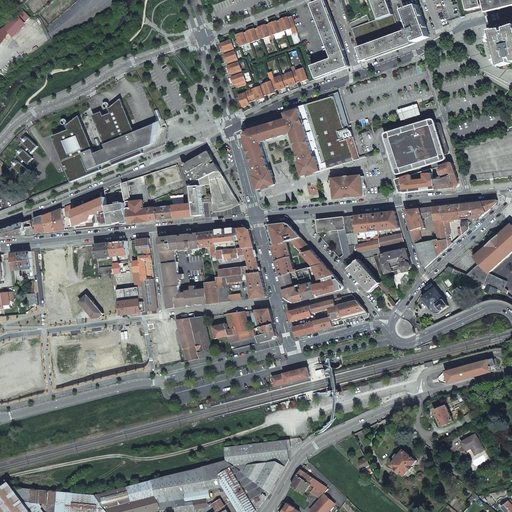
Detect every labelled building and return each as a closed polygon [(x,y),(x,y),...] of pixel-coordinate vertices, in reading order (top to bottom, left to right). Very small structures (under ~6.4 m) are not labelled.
[(333,59),(313,66),(318,79),(349,67),(346,59),(348,58),(325,0),(322,0),(312,4),(333,59)] [(388,0),(372,0),(379,18),(352,29),(356,39),(359,48),(400,33),(388,0)] [(511,0),(465,0),(468,11),(482,7),(482,6),(485,6),(486,12),(511,4),(511,0)] [(412,44),(423,40),(430,37),(419,6),(405,10),(411,29),(407,30),(412,44)] [(31,18),(22,9),(16,15),(25,23),(31,18)] [(25,23),(16,15),(0,30),(0,43),(1,44),(6,36),(8,32),(12,36),(25,23)] [(296,28),(292,17),(288,19),(288,18),(281,20),(281,21),(285,32),(292,30),(292,29),(296,28)] [(285,32),(281,21),(277,22),(270,24),(270,25),(274,35),(274,36),(281,33),(285,32)] [(502,67),(508,64),(511,63),(511,22),(499,25),(487,28),(496,64),(501,63),(502,67)] [(274,35),(270,25),(266,26),(266,25),(258,28),(259,28),(262,39),(263,39),(270,37),(274,35)] [(262,39),(259,28),(255,30),(255,29),(247,31),(248,32),(251,43),(259,41),(258,40),(262,39)] [(400,33),(359,48),(364,61),(410,44),(412,44),(407,30),(406,29),(405,29),(406,31),(400,33)] [(251,43),(248,32),(244,33),(243,33),(236,35),(240,47),(248,44),(247,44),(251,43)] [(224,51),(225,55),(235,51),(234,47),(231,40),(220,44),(222,51),(224,51)] [(238,58),(235,51),(225,55),(224,55),(226,62),(227,62),(229,66),(239,62),(238,58)] [(229,66),(227,66),(230,73),(231,73),(233,77),(243,73),(241,69),(242,69),(239,62),(229,66)] [(300,81),(300,82),(308,80),(303,68),(296,70),(296,71),(292,72),(296,83),(300,81)] [(289,85),(289,86),(296,84),(296,83),(292,72),(285,74),(285,75),(281,76),(285,87),(289,85)] [(243,73),(233,77),(231,77),(234,84),(235,84),(237,88),(247,84),(245,80),(246,80),(243,73)] [(271,81),(274,90),(278,89),(278,90),(285,87),(281,76),(274,78),(270,80),(271,81)] [(274,90),(271,81),(264,83),(260,85),(260,86),(264,96),(268,94),(268,95),(275,93),(274,90)] [(264,96),(260,86),(253,88),(253,89),(249,90),(253,101),(257,99),(257,100),(264,98),(264,96)] [(253,101),(249,90),(245,91),(246,92),(238,95),(243,107),(250,104),(249,102),(253,101)] [(336,97),(331,98),(332,102),(338,102),(340,110),(341,109),(342,108),(338,96),(338,95),(337,95),(336,95),(336,97)] [(342,120),(341,115),(339,110),(340,110),(338,102),(332,102),(331,98),(285,113),(287,121),(254,132),(255,133),(248,135),(246,139),(248,145),(247,145),(261,192),(271,189),(271,190),(273,189),(273,188),(281,186),(281,188),(308,179),(308,177),(356,162),(355,160),(358,159),(359,158),(358,154),(359,153),(353,132),(349,131),(346,121),(344,120),(342,120)] [(57,137),(75,181),(165,145),(166,125),(163,121),(137,132),(123,100),(113,108),(112,103),(108,103),(106,106),(109,108),(113,110),(114,114),(107,116),(105,112),(97,115),(110,149),(98,154),(97,149),(82,116),(71,125),(69,122),(69,120),(67,119),(66,119),(64,119),(63,121),(63,123),(64,124),(66,124),(68,125),(71,131),(57,137)] [(422,114),(419,103),(398,109),(400,116),(402,121),(422,114)] [(387,139),(391,152),(397,170),(398,172),(399,173),(400,174),(401,174),(424,167),(443,161),(445,160),(446,160),(447,159),(447,158),(446,155),(448,155),(449,154),(449,153),(450,152),(450,151),(447,142),(441,124),(440,123),(439,123),(438,123),(436,123),(435,120),(434,120),(431,121),(431,120),(420,124),(406,128),(390,133),(388,133),(388,134),(387,135),(387,136),(387,139)] [(255,133),(254,132),(247,134),(245,139),(247,145),(248,145),(246,139),(248,135),(255,133)] [(11,170),(17,175),(20,172),(24,175),(25,175),(30,171),(22,163),(25,160),(29,164),(29,163),(30,164),(34,159),(26,151),(29,148),(33,152),(34,151),(34,152),(39,147),(28,137),(22,142),(23,143),(20,146),(23,149),(18,154),(18,155),(16,158),(19,160),(13,166),(14,167),(11,170)] [(183,166),(189,185),(200,180),(216,172),(221,173),(209,151),(187,163),(186,162),(185,162),(184,162),(183,163),(183,166)] [(451,173),(456,187),(459,187),(460,186),(460,185),(460,184),(455,165),(454,164),(453,163),(451,163),(450,163),(439,167),(442,174),(443,176),(451,173)] [(401,193),(440,189),(435,175),(434,169),(397,180),(401,193)] [(212,183),(215,212),(229,210),(241,205),(238,200),(221,173),(216,172),(189,185),(202,184),(212,183)] [(435,175),(440,189),(456,187),(451,173),(443,176),(442,174),(435,175)] [(357,176),(338,178),(338,179),(331,180),(332,185),(334,185),(334,192),(335,199),(347,198),(347,196),(353,195),(354,197),(365,196),(364,190),(363,182),(365,182),(364,177),(363,177),(357,177),(357,176)] [(131,198),(128,181),(123,183),(124,190),(126,199),(131,198)] [(194,204),(195,216),(205,215),(202,184),(189,185),(190,192),(193,192),(194,204)] [(128,211),(126,199),(124,190),(118,191),(120,204),(108,206),(108,210),(111,225),(130,222),(128,211)] [(108,210),(106,197),(74,211),(74,216),(76,229),(111,225),(108,210)] [(498,200),(483,202),(488,213),(499,203),(498,200)] [(152,221),(151,208),(145,209),(145,208),(144,201),(132,202),(133,210),(128,211),(130,222),(130,223),(149,221),(152,221)] [(488,213),(483,202),(462,204),(463,219),(474,218),(474,220),(476,219),(482,218),(488,213)] [(195,216),(194,204),(174,206),(176,218),(179,218),(195,216)] [(463,219),(462,204),(453,205),(442,206),(446,230),(448,240),(451,240),(450,235),(452,235),(450,221),(453,220),(453,222),(455,221),(455,220),(463,219)] [(73,205),(66,208),(67,217),(74,216),(74,211),(73,205)] [(155,208),(151,208),(152,221),(176,218),(174,206),(173,206),(155,208)] [(414,235),(424,268),(426,268),(450,248),(448,240),(446,230),(442,206),(433,207),(407,210),(414,235)] [(63,209),(54,213),(56,232),(66,231),(64,216),(63,209)] [(396,229),(401,228),(396,211),(376,214),(379,231),(394,229),(395,230),(396,230),(396,229)] [(54,213),(45,216),(47,233),(56,232),(54,213)] [(376,214),(346,217),(348,233),(357,233),(379,231),(376,214)] [(45,216),(36,219),(36,222),(35,222),(35,224),(36,224),(37,234),(47,233),(45,216)] [(339,231),(345,256),(352,254),(351,246),(348,233),(346,217),(339,218),(318,220),(320,233),(339,231)] [(34,227),(33,220),(25,223),(1,232),(1,238),(26,235),(25,229),(26,229),(26,228),(34,227)] [(282,243),(287,242),(293,240),(302,238),(291,226),(290,225),(289,224),(287,224),(286,224),(268,226),(273,246),(282,244),(282,243)] [(476,258),(481,264),(490,274),(511,253),(511,225),(505,232),(504,232),(483,250),(484,251),(476,258)] [(248,228),(239,229),(243,249),(255,247),(250,230),(248,228)] [(243,249),(239,229),(229,230),(220,231),(216,232),(218,251),(243,249)] [(216,232),(201,233),(202,248),(213,247),(214,257),(219,256),(218,251),(216,232)] [(171,237),(160,238),(164,271),(166,282),(168,281),(169,285),(166,285),(169,309),(189,307),(189,305),(201,304),(201,302),(205,302),(205,305),(209,304),(207,289),(197,290),(197,286),(192,286),(192,290),(187,291),(187,292),(181,293),(180,286),(182,286),(181,279),(185,278),(184,274),(180,274),(179,262),(178,262),(176,250),(182,249),(182,251),(192,250),(192,254),(197,254),(196,249),(203,249),(202,248),(201,233),(197,234),(197,235),(185,236),(184,235),(171,237)] [(348,233),(351,246),(355,245),(355,246),(359,245),(357,233),(348,233)] [(380,240),(381,247),(391,245),(405,242),(403,234),(381,238),(381,237),(380,237),(380,240)] [(302,238),(293,240),(298,247),(303,253),(313,250),(309,246),(302,238)] [(151,239),(138,240),(139,250),(144,250),(145,256),(153,255),(151,239)] [(355,246),(358,253),(361,252),(381,247),(380,240),(376,241),(359,245),(355,246)] [(128,241),(112,243),(114,256),(115,266),(116,274),(117,284),(121,315),(137,313),(147,312),(143,280),(142,274),(141,261),(135,262),(136,272),(135,272),(136,287),(124,289),(123,272),(122,273),(121,263),(119,263),(119,256),(129,255),(128,241)] [(295,270),(287,242),(282,243),(282,244),(273,246),(279,269),(281,276),(297,272),(295,270)] [(112,243),(97,245),(98,258),(108,257),(108,258),(110,258),(110,257),(114,256),(112,243)] [(83,258),(96,258),(95,244),(83,245),(83,258)] [(218,251),(219,256),(219,259),(226,259),(226,258),(240,257),(240,256),(247,255),(250,267),(220,270),(221,277),(243,275),(250,274),(262,272),(255,247),(243,249),(218,251)] [(410,258),(408,249),(382,255),(388,274),(404,269),(405,270),(407,271),(412,269),(413,267),(410,258)] [(22,253),(13,254),(15,271),(23,270),(23,271),(25,271),(24,270),(34,269),(32,252),(22,253)] [(345,256),(342,259),(347,264),(354,259),(352,254),(345,256)] [(140,257),(141,261),(142,274),(143,280),(155,279),(154,271),(153,255),(145,256),(140,257)] [(388,274),(382,255),(376,257),(381,275),(388,274)] [(382,284),(361,260),(360,261),(359,261),(357,262),(358,263),(350,269),(371,293),(376,289),(381,285),(382,284)] [(315,266),(319,280),(324,279),(336,276),(325,263),(315,266)] [(505,292),(508,294),(509,290),(505,288),(508,282),(492,274),(490,274),(481,264),(468,275),(489,285),(499,289),(505,292)] [(116,274),(115,266),(99,268),(100,275),(116,274)] [(310,268),(297,272),(299,279),(312,276),(310,268)] [(264,281),(262,272),(250,274),(253,299),(268,297),(264,281)] [(297,272),(281,276),(285,290),(301,285),(299,279),(297,272)] [(244,282),(243,275),(221,277),(218,278),(218,283),(219,283),(221,303),(243,300),(242,293),(231,294),(230,283),(244,282)] [(324,279),(325,282),(314,285),(318,297),(344,290),(345,289),(345,288),(346,287),(345,287),(336,276),(324,279)] [(155,279),(143,280),(147,312),(159,310),(157,296),(155,279)] [(386,280),(382,284),(381,285),(389,295),(394,290),(386,280)] [(207,284),(207,289),(209,304),(217,303),(221,303),(219,283),(218,283),(207,284)] [(303,285),(301,285),(305,300),(318,297),(314,285),(314,283),(303,286),(303,285)] [(429,293),(423,297),(433,309),(434,309),(437,313),(440,314),(450,306),(445,300),(446,299),(436,287),(436,288),(433,284),(426,289),(429,293)] [(301,285),(285,290),(287,298),(296,303),(305,300),(301,285)] [(497,293),(499,289),(489,285),(486,292),(492,295),(494,291),(497,293)] [(402,299),(394,290),(389,295),(397,305),(402,299)] [(14,293),(3,294),(3,301),(15,300),(14,293)] [(29,295),(31,306),(38,306),(38,305),(37,294),(29,295)] [(353,295),(339,299),(341,306),(358,301),(353,295)] [(105,314),(88,296),(81,302),(95,319),(100,318),(105,314)] [(313,313),(324,310),(329,309),(336,307),(334,300),(311,306),(313,313)] [(368,312),(358,301),(341,306),(343,316),(346,316),(365,311),(365,312),(368,312)] [(293,322),(314,316),(313,313),(311,306),(290,312),(293,322)] [(329,309),(332,317),(332,319),(343,316),(341,306),(336,307),(329,309)] [(262,328),(275,324),(272,309),(258,311),(258,313),(255,314),(256,320),(260,319),(262,328)] [(250,331),(247,319),(246,314),(246,312),(228,314),(232,330),(229,330),(230,336),(237,334),(250,331)] [(199,346),(202,359),(210,357),(214,356),(205,317),(197,318),(192,319),(199,346)] [(332,317),(317,322),(319,331),(335,327),(332,319),(332,317)] [(180,327),(185,348),(199,346),(192,319),(190,319),(179,320),(180,327)] [(319,331),(317,322),(294,328),(296,337),(319,331)] [(217,339),(227,336),(230,336),(229,330),(228,324),(215,327),(217,339)] [(262,343),(277,339),(279,336),(275,324),(262,328),(260,328),(261,330),(263,329),(264,334),(260,335),(262,343)] [(227,336),(229,344),(255,337),(253,330),(250,331),(237,334),(230,336),(227,336)] [(185,348),(183,349),(187,363),(202,359),(199,346),(185,348)] [(488,372),(493,371),(491,367),(493,366),(496,365),(494,359),(485,361),(451,370),(451,371),(447,372),(450,383),(454,382),(455,382),(488,373),(488,372)] [(310,371),(309,368),(273,377),(276,387),(311,378),(310,371)] [(473,396),(471,389),(467,390),(468,393),(463,394),(465,398),(473,396)] [(447,405),(435,411),(442,426),(454,421),(447,405)] [(465,416),(471,425),(477,422),(472,412),(465,416)] [(473,448),(476,454),(485,450),(476,434),(463,442),(467,449),(472,446),(473,448)] [(280,461),(291,459),(288,440),(226,447),(227,460),(235,466),(280,461)] [(396,459),(392,464),(397,468),(396,469),(400,472),(405,476),(410,470),(411,471),(414,467),(413,466),(418,461),(405,449),(401,454),(400,453),(397,454),(395,456),(395,459),(396,459)] [(291,459),(280,461),(235,466),(272,492),(291,459)] [(239,511),(256,511),(258,511),(272,492),(235,466),(227,460),(207,466),(208,470),(211,469),(216,477),(218,476),(225,487),(239,511)] [(360,463),(363,469),(370,466),(367,460),(360,463)] [(210,489),(225,487),(218,476),(216,477),(211,469),(208,470),(207,466),(154,480),(159,499),(210,489)] [(328,488),(301,469),(301,470),(301,472),(299,475),(311,483),(315,486),(325,493),(328,488)] [(96,495),(108,511),(156,511),(162,511),(194,511),(197,511),(197,508),(202,507),(205,511),(229,511),(222,498),(210,505),(209,497),(212,496),(210,489),(159,499),(154,480),(96,495)] [(14,488),(0,492),(0,511),(31,511),(24,502),(14,488)] [(108,511),(96,495),(16,488),(27,502),(33,511),(43,511),(38,503),(63,506),(68,506),(67,511),(108,511)] [(325,494),(311,510),(312,511),(328,511),(336,504),(325,494)] [(472,504),(479,497),(476,494),(469,502),(472,504)] [(511,511),(511,501),(510,499),(502,505),(506,511),(511,511)] [(33,511),(27,502),(24,502),(31,511),(33,511)] [(300,511),(301,511),(295,508),(296,507),(289,503),(283,511),(300,511)]
